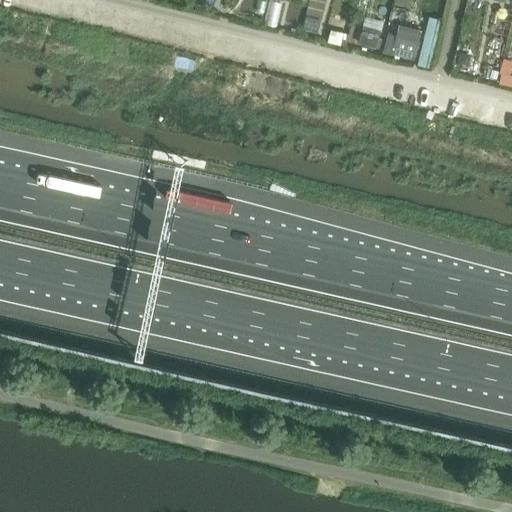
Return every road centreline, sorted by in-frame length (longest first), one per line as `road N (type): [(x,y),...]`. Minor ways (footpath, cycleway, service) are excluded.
road 1 (motorway): [(511,307),(0,191)]
road 2 (motorway): [(0,261),(511,375)]
